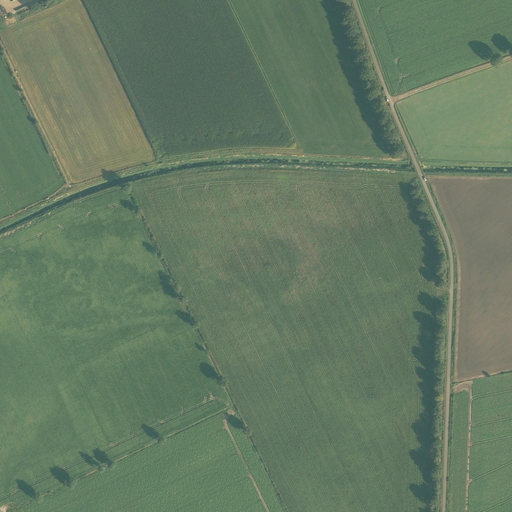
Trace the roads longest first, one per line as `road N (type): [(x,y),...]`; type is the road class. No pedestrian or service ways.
road 1 (unclassified): [(440,511),(448,260),(350,0)]
road 2 (track): [(511,57),(389,101)]
